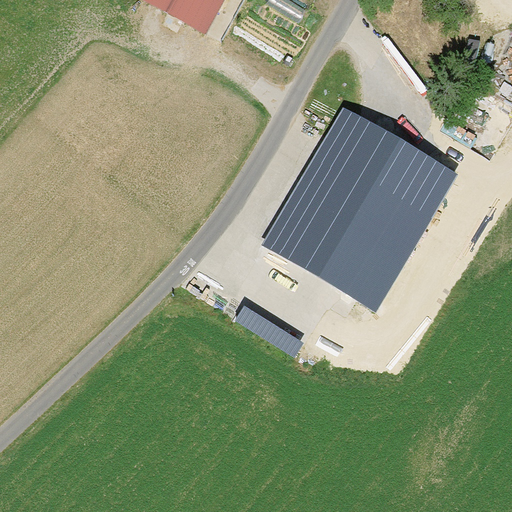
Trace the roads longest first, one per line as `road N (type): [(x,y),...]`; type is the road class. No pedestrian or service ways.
road 1 (tertiary): [(348,0),(202,252),(0,445)]
road 2 (track): [(287,104),(163,40)]
